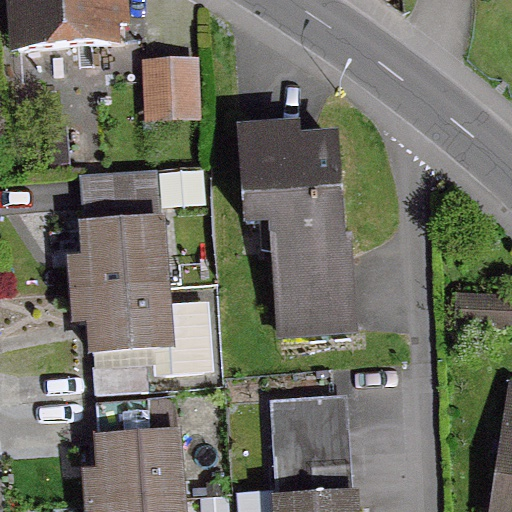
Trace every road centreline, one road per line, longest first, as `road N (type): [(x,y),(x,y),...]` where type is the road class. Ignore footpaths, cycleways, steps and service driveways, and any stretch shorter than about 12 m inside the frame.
road 1 (residential): [(442,109),(414,210),(424,511)]
road 2 (tertiary): [(289,0),(442,109)]
